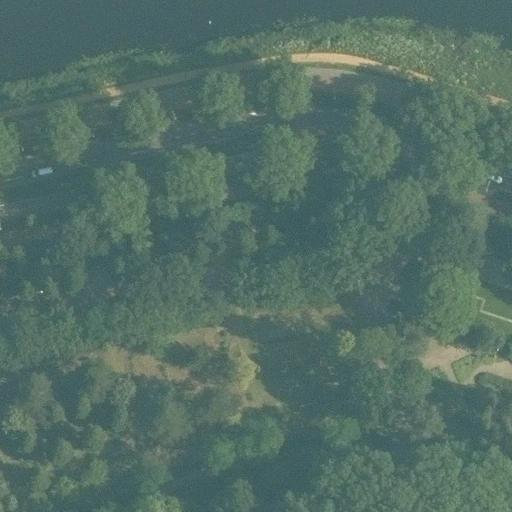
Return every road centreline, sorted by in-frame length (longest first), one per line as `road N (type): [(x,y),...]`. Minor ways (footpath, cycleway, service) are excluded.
road 1 (secondary): [(511,166),(373,122),(302,116),(0,177)]
road 2 (secondary): [(0,215),(325,147),(389,149),(511,186)]
road 3 (unknown): [(511,107),(393,71),(301,57),(0,115)]
